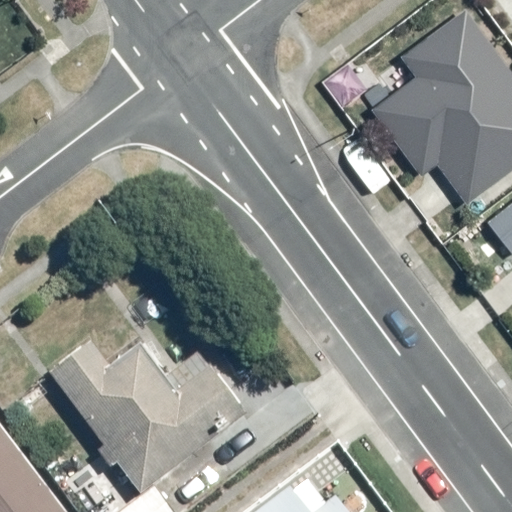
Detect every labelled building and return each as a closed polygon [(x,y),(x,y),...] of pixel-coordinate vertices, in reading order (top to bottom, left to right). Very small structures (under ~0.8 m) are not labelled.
[(511,172),(511,71),(466,8),(394,61),(406,78),(370,104),(426,181),(449,164),(475,200),(511,172)] [(511,202),(489,219),(511,250),(511,202)] [(169,376),(145,344),(113,368),(95,344),(51,378),(140,495),(117,511),(170,511),(153,488),(254,412),(205,348),(169,376)] [(0,511),(65,511),(0,423),(0,511)] [(315,511),(296,486),(260,511),(315,511)]
